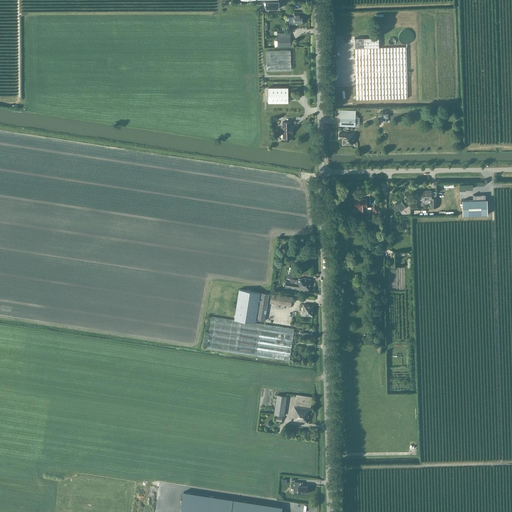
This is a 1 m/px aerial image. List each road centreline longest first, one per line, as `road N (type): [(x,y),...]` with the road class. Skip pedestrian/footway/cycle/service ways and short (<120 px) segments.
road 1 (unclassified): [(330,511),(321,172)]
road 2 (track): [(321,172),(0,128)]
road 3 (unclassified): [(321,172),(511,169)]
road 4 (unclassified): [(321,172),(317,0)]
